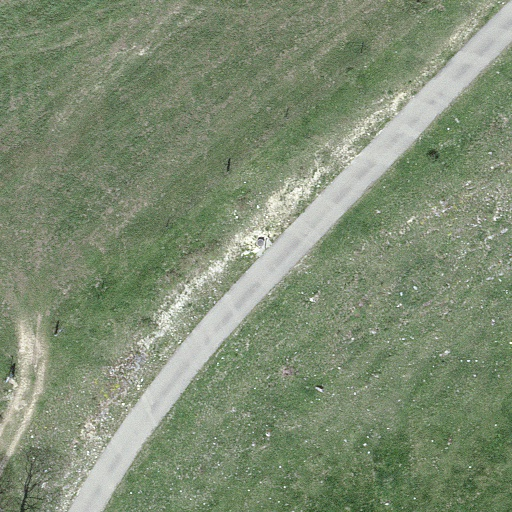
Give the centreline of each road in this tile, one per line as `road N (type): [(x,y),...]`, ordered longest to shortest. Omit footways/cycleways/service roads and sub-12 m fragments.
road 1 (unclassified): [(84,511),(135,420),(246,280),(511,23)]
road 2 (track): [(0,446),(30,351),(30,330),(7,291)]
